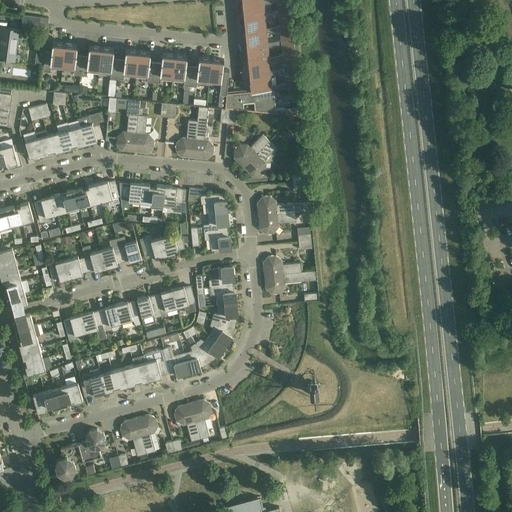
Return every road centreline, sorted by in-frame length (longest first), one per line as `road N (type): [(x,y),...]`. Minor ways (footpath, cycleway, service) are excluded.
road 1 (primary): [(467,511),(412,0)]
road 2 (primary): [(395,0),(445,511)]
road 3 (residential): [(17,440),(239,368),(256,335),(252,255)]
road 4 (residential): [(252,255),(247,193),(222,168),(102,155),(0,184)]
road 5 (residential): [(0,316),(188,263),(252,255)]
road 6 (residential): [(229,0),(230,42),(57,22)]
road 7 (residential): [(58,3),(200,0)]
